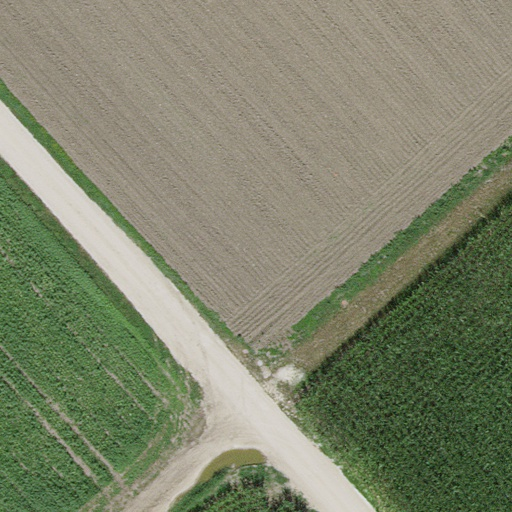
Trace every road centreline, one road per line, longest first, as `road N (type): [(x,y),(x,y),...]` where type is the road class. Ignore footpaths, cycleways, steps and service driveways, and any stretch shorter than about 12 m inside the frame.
road 1 (track): [(0,135),(331,511)]
road 2 (track): [(153,511),(252,423)]
